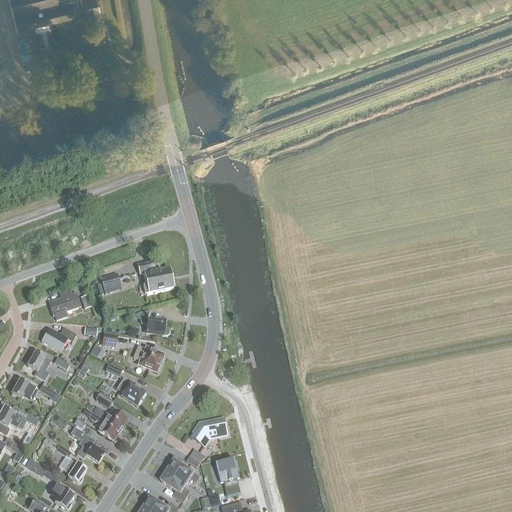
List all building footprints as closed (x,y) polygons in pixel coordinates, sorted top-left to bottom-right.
[(8,0),(16,30),(88,12),(89,17),(100,14),(98,10),(99,10),(96,0),(8,0)] [(40,48),(22,53),(35,99),(53,94),(40,48)] [(155,273),(153,263),(138,266),(140,276),(145,275),(147,286),(144,287),(142,288),(144,295),(145,296),(173,290),(169,270),(155,273)] [(105,279),(100,280),(105,295),(112,293),(109,286),(107,286),(105,279)] [(72,296),(70,291),(59,295),(61,300),(48,305),(53,319),(55,318),(56,323),(68,319),(66,314),(80,309),(75,295),(72,296)] [(91,309),(88,297),(80,299),(84,311),(91,309)] [(150,320),(149,313),(138,316),(141,325),(147,326),(146,335),(167,337),(168,337),(169,336),(170,334),(170,333),(169,331),(168,330),(165,330),(166,322),(150,320)] [(76,337),(63,329),(59,337),(49,330),(41,343),(59,354),(67,341),(72,344),(76,337)] [(84,337),(96,338),(97,331),(85,329),(84,337)] [(116,337),(104,335),(102,348),(115,349),(116,337)] [(97,359),(102,351),(95,347),(90,355),(97,359)] [(145,352),(138,349),(133,360),(141,363),(140,367),(155,374),(156,373),(158,373),(161,368),(159,367),(162,358),(151,353),(151,352),(146,350),(145,352)] [(49,363),(34,354),(26,368),(35,373),(33,377),(43,383),(47,375),(43,373),(49,363)] [(69,366),(57,359),(53,365),(66,372),(69,366)] [(108,366),(105,373),(119,379),(122,372),(108,366)] [(79,373),(76,377),(82,381),(85,376),(79,373)] [(130,385),(123,380),(116,391),(122,395),(121,398),(137,408),(145,395),(135,389),(136,388),(131,384),(130,385)] [(34,390),(18,381),(10,395),(20,401),(22,398),(27,401),(34,390)] [(56,405),(60,397),(54,393),(41,387),(38,393),(50,400),(49,401),(56,405)] [(113,403),(100,394),(95,402),(108,410),(113,403)] [(0,435),(5,438),(4,437),(6,433),(6,430),(9,425),(15,429),(21,420),(25,422),(28,416),(17,411),(14,416),(3,409),(0,414),(0,435)] [(92,415),(120,432),(127,422),(111,412),(108,417),(105,415),(104,416),(101,415),(101,413),(96,410),(92,415)] [(120,432),(92,415),(89,420),(94,423),(96,423),(98,425),(98,426),(101,428),(97,433),(113,443),(120,432)] [(25,422),(36,428),(39,422),(28,416),(25,422)] [(54,416),(50,422),(57,427),(62,421),(54,416)] [(78,420),(74,425),(82,431),(86,425),(78,420)] [(199,425),(190,440),(191,439),(203,447),(203,448),(203,449),(209,440),(227,436),(225,436),(223,422),(224,422),(224,421),(199,425)] [(74,429),(70,436),(80,443),(78,447),(82,449),(76,457),(83,461),(85,457),(98,466),(104,456),(92,448),(95,443),(80,433),(75,429),(74,429)] [(25,452),(13,444),(9,450),(17,455),(13,461),(18,464),(25,452)] [(71,455),(59,447),(55,452),(67,460),(71,455)] [(193,453),(190,458),(200,465),(203,460),(193,453)] [(200,465),(190,458),(186,463),(197,470),(200,465)] [(70,463),(63,459),(57,468),(64,472),(69,476),(67,479),(77,485),(77,484),(79,485),(82,481),(81,479),(86,472),(76,466),(75,466),(70,463)] [(174,462),(167,473),(187,486),(190,481),(196,485),(200,479),(174,462)] [(235,463),(216,468),(220,482),(225,480),(226,485),(224,485),(227,499),(241,495),(237,482),(236,482),(235,478),(238,477),(235,463)] [(45,472),(41,477),(53,485),(57,479),(45,471),(45,472)] [(187,486),(167,473),(160,483),(175,493),(172,498),(183,505),(190,494),(184,490),(187,486)] [(8,479),(0,474),(0,491),(8,479)] [(2,490),(6,493),(10,486),(6,484),(2,490)] [(57,486),(50,496),(57,500),(56,501),(54,504),(65,511),(67,511),(70,507),(69,506),(74,497),(64,490),(57,486)] [(165,509),(150,499),(143,510),(146,511),(177,511),(179,511),(168,504),(165,509)] [(43,511),(46,509),(34,501),(28,510),(30,511),(43,511)] [(211,503),(208,504),(207,501),(203,502),(206,509),(213,507),(211,503)]
